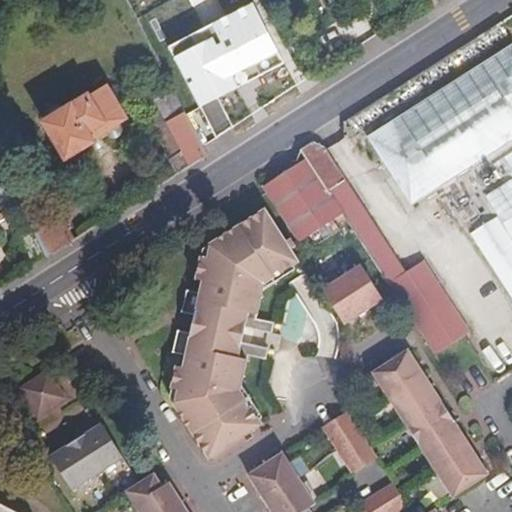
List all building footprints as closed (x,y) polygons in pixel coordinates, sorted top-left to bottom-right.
[(169,0),(174,9),(190,0),(169,0)] [(511,26),(510,23),(359,117),(369,133),(511,43),(511,26)] [(511,50),(380,133),(423,203),(511,147),(511,50)] [(148,98),(186,171),(206,159),(200,147),(169,87),(148,98)] [(103,90),(44,128),(64,161),(124,123),(103,90)] [(417,274),(329,136),(310,148),(316,157),(348,212),(434,343),(443,357),(473,337),(478,335),(433,264),(417,274)] [(214,139),(200,147),(206,159),(219,151),(214,139)] [(348,212),(316,157),(272,186),(275,192),(304,238),(348,212)] [(511,179),(494,191),(507,210),(480,229),(511,279),(511,179)] [(274,210),(250,225),(282,274),(305,262),(298,249),(304,246),(300,238),(293,239),(274,210)] [(29,232),(42,259),(43,262),(71,245),(54,218),(40,225),(33,211),(21,216),(29,232)] [(281,283),(282,274),(250,225),(220,243),(216,254),(209,258),(202,277),(211,281),(208,293),(193,289),(187,311),(202,314),(199,331),(185,329),(179,350),(191,355),(188,366),(184,365),(179,387),(185,390),(182,406),(213,457),(263,425),(250,401),(254,396),(249,386),(251,355),(273,359),(274,346),(250,341),(252,326),(277,333),(279,320),(263,318),(269,289),(281,283)] [(42,259),(29,232),(13,239),(27,267),(42,259)] [(369,267),(330,290),(350,323),(389,301),(369,267)] [(495,479),(416,350),(380,372),(458,501),(495,479)] [(52,368),(27,385),(44,414),(71,398),(52,368)] [(351,413),(347,416),(377,463),(380,461),(351,413)] [(359,474),(377,463),(347,416),(329,427),(359,474)] [(106,424),(54,454),(77,488),(128,456),(106,424)] [(315,511),(314,510),(320,508),(287,455),(254,475),(275,511),(315,511)] [(166,511),(192,511),(175,484),(167,487),(159,474),(147,481),(166,511)] [(166,511),(147,481),(132,490),(145,511),(166,511)] [(392,487),(407,510),(411,507),(398,484),(392,487)] [(403,511),(407,510),(392,487),(364,506),(366,511),(403,511)]
